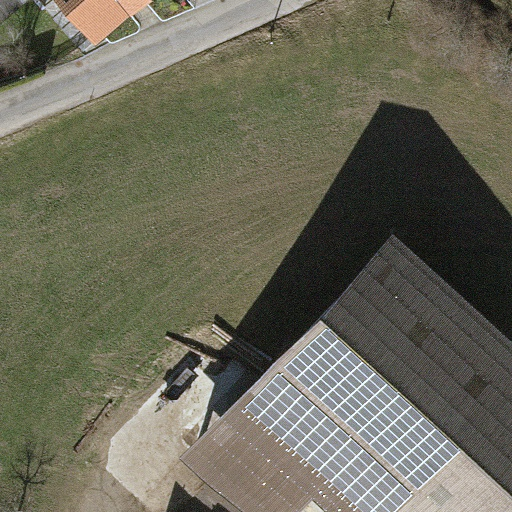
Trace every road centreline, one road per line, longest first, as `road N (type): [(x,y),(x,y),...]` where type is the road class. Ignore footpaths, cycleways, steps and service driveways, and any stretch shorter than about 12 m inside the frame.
road 1 (track): [(287,0),(0,116)]
road 2 (track): [(95,511),(170,371)]
